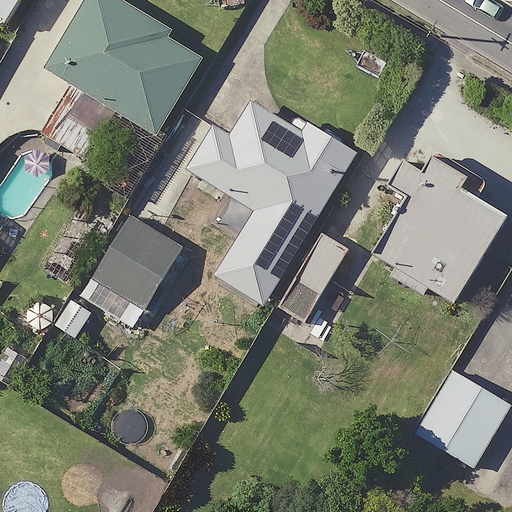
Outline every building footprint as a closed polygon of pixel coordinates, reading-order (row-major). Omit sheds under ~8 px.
[(0,0),(0,15),(20,28),(37,0),(0,0)] [(219,55),(124,0),(98,0),(57,71),(171,138),(219,55)] [(123,121),(80,95),(54,136),(98,162),(123,121)] [(341,147),(267,103),(244,141),(226,130),(199,176),(241,201),(200,270),(251,300),(341,147)] [(487,208),(409,164),(360,249),(439,294),(487,208)] [(0,249),(11,231),(0,224),(0,249)] [(337,243),(308,227),(265,302),(293,319),(337,243)] [(511,274),(490,314),(511,326),(511,274)] [(156,312),(98,276),(86,295),(143,332),(156,312)] [(500,399),(440,365),(402,430),(462,464),(500,399)]
